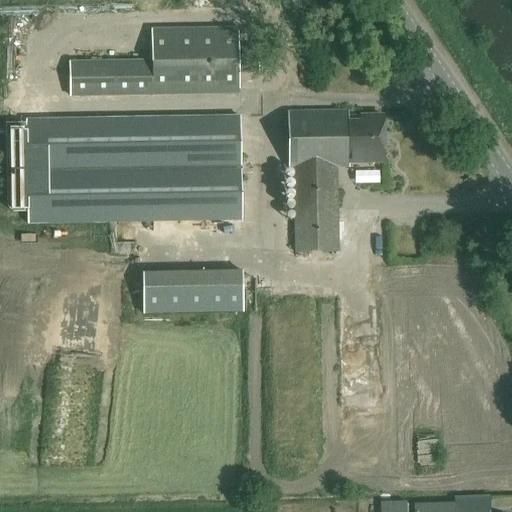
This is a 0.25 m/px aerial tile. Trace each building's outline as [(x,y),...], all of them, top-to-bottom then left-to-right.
[(237,52),(237,29),(152,31),(152,63),(70,65),(70,98),(238,95),(238,75),(259,75),(259,51),(237,52)] [(347,123),(347,112),(286,112),(287,170),(292,170),(293,254),(335,253),(334,169),(347,169),(347,165),(382,164),(382,119),(358,119),(358,123),(347,123)] [(26,122),(6,122),(7,207),(12,213),(27,213),(27,224),(242,221),(240,114),(26,118),(26,122)] [(288,259),(264,256),(261,284),(285,287),(288,259)] [(406,511),(406,502),(380,503),(380,511),(406,511)]
